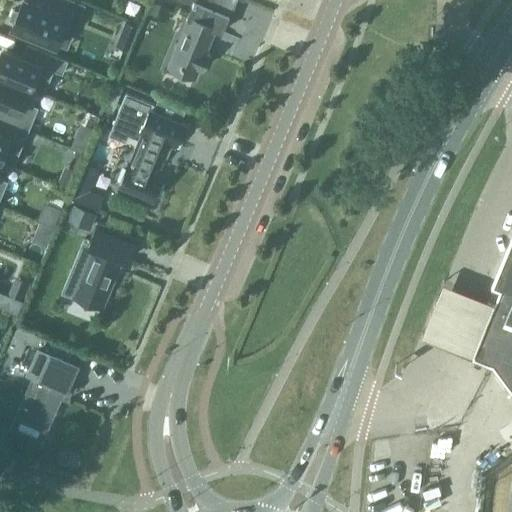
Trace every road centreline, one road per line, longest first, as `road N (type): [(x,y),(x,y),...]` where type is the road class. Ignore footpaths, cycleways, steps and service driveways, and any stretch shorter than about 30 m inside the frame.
road 1 (tertiary): [(186,511),(167,451),(172,385),(334,0)]
road 2 (primary): [(293,511),(404,228),(511,31)]
